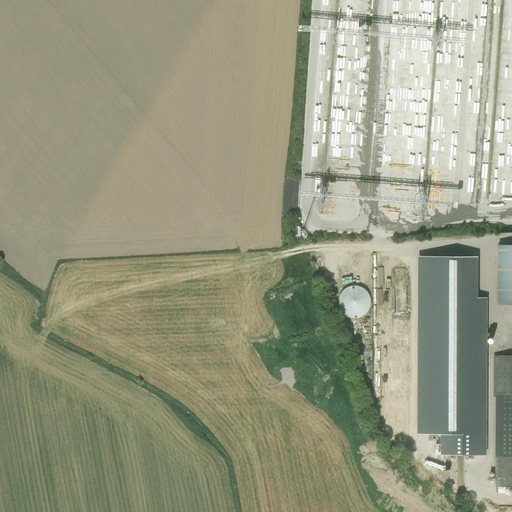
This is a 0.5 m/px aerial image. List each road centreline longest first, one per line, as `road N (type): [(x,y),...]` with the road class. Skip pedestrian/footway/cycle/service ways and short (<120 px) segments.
road 1 (unknown): [(317,0),(306,201),(322,224),(369,226)]
road 2 (unknown): [(380,0),(369,226)]
road 3 (unknown): [(470,0),(447,216)]
